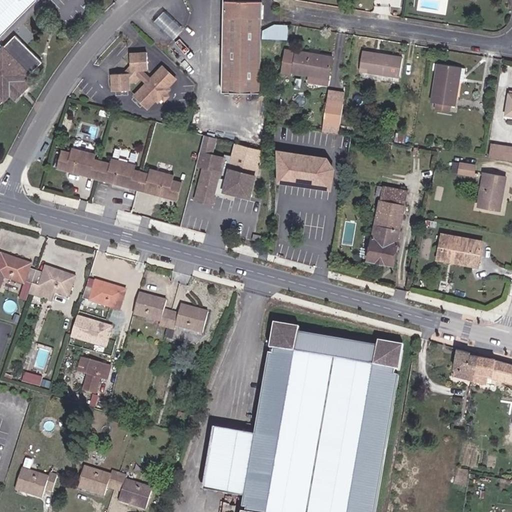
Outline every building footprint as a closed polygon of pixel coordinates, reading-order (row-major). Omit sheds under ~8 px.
[(0,0),(0,36),(36,0),(0,0)] [(228,92),(260,92),(261,1),(224,1),(223,92),(228,92)] [(183,30),(164,11),(154,21),(174,40),(183,30)] [(4,47),(0,51),(0,104),(9,95),(13,91),(19,97),(27,89),(21,83),(24,79),(42,62),(15,36),(4,47)] [(332,57),(296,50),(296,52),(286,50),(282,73),(291,74),(291,72),(308,75),(308,82),(328,85),(332,57)] [(403,58),(362,51),(359,70),(399,77),(403,58)] [(147,52),(130,53),(131,67),(125,73),(112,74),(113,90),(130,89),(129,82),(130,81),(133,82),(140,74),(140,70),(148,69),(147,52)] [(461,67),(438,63),(432,102),(437,103),(436,109),(449,111),(449,105),(454,106),(461,67)] [(177,79),(163,66),(136,95),(150,108),(158,99),(160,101),(171,90),(169,87),(177,79)] [(31,85),(24,79),(21,83),(27,89),(31,85)] [(344,102),(345,93),(330,90),(328,100),(344,102)] [(13,91),(9,95),(15,102),(19,97),(13,91)] [(340,124),(344,102),(328,100),(325,122),(340,124)] [(339,133),(340,124),(325,122),(323,130),(339,133)] [(225,158),(200,151),(197,164),(203,166),(195,200),(213,205),(221,174),(228,176),(224,191),(253,200),(264,151),(237,143),(233,157),(226,155),(225,158)] [(102,161),(101,161),(95,159),(96,154),(73,148),(71,153),(62,150),(57,168),(67,171),(68,168),(84,173),(85,170),(91,171),(90,177),(97,179),(102,161)] [(488,156),(501,158),(502,150),(490,148),(488,156)] [(327,158),(275,150),(277,183),(331,193),(335,170),(327,158)] [(97,179),(98,179),(107,181),(108,179),(124,183),(125,180),(131,182),(129,187),(138,190),(142,172),(135,170),(136,165),(112,159),(111,163),(102,161),(97,179)] [(476,165),(460,162),(459,173),(474,176),(476,165)] [(68,168),(67,171),(90,177),(91,171),(85,170),(84,173),(68,168)] [(149,174),(142,172),(138,190),(147,192),(147,189),(164,194),(164,191),(170,193),(169,198),(177,200),(182,182),(172,180),(174,175),(151,169),(149,174)] [(502,185),(505,185),(506,177),(484,173),(478,206),(500,210),(502,199),(499,199),(502,185)] [(108,179),(107,181),(129,187),(131,182),(125,180),(124,183),(108,179)] [(408,192),(378,186),(377,191),(382,193),(368,259),(393,264),(408,192)] [(147,192),(169,198),(170,193),(164,191),(164,194),(147,189),(147,192)] [(437,259),(448,261),(448,259),(479,263),(483,241),(442,233),(437,259)] [(28,289),(33,275),(27,273),(28,269),(0,259),(0,281),(21,289),(22,287),(28,289)] [(41,278),(33,275),(28,289),(65,302),(72,282),(43,272),(41,278)] [(93,287),(85,285),(81,299),(119,311),(124,291),(95,282),(93,287)] [(159,325),(167,327),(171,312),(164,310),(166,301),(138,294),(133,315),(160,322),(159,325)] [(171,312),(167,327),(174,329),(176,326),(202,333),(208,313),(180,305),(178,314),(171,312)] [(78,312),(70,335),(107,347),(115,325),(78,312)] [(279,329),(273,328),(270,348),(274,348),(273,354),(269,353),(255,434),(254,442),(213,435),(204,482),(245,489),(244,496),(242,507),(247,508),(246,511),(244,511),(242,511),(241,511),(375,511),(399,375),(395,374),(395,369),(399,369),(403,350),(397,349),(398,344),(378,340),(377,345),(299,332),(300,327),(280,323),(279,329)] [(470,352),(458,349),(453,376),(496,386),(497,379),(511,383),(511,364),(495,360),(495,358),(470,354),(470,352)] [(99,379),(102,368),(90,365),(80,362),(77,374),(89,377),(84,392),(94,395),(99,379)] [(108,370),(102,368),(99,379),(104,381),(108,370)] [(27,371),(24,379),(41,384),(44,376),(27,371)] [(254,442),(255,434),(214,427),(213,435),(254,442)] [(86,489),(91,469),(82,466),(76,486),(86,489)] [(110,475),(91,469),(86,489),(103,495),(106,486),(120,490),(117,499),(145,508),(151,488),(124,479),(124,476),(110,471),(110,475)] [(51,479),(23,470),(17,490),(44,499),(47,491),(55,493),(59,478),(52,476),(51,479)] [(183,478),(181,487),(189,488),(191,479),(183,478)] [(245,489),(204,482),(203,490),(244,496),(245,489)]
